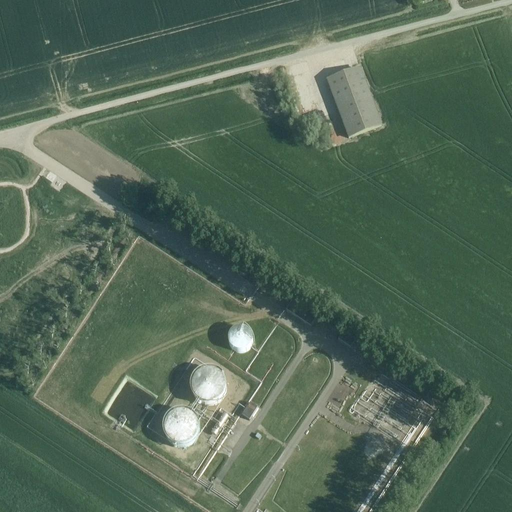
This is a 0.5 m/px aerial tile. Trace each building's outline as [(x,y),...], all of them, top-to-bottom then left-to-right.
[(360,70),(327,83),(348,139),(381,127),(360,70)] [(311,328),(318,317),(293,301),(286,312),(311,328)] [(250,342),(251,340),(250,337),(250,335),(249,333),(247,332),(245,330),(244,329),(242,328),(240,328),(238,328),(235,329),(233,330),(231,331),(229,333),(228,335),(227,339),(228,344),(229,346),(230,348),(232,349),(234,350),(236,351),(238,351),(241,351),(243,351),(247,348),(248,347),(250,344),(250,342)] [(351,349),(355,342),(343,334),(338,341),(351,349)] [(225,391),(226,388),(225,384),(224,381),(222,377),(221,375),(218,373),(216,371),(213,370),(209,369),(205,370),(202,370),(198,372),(195,374),(193,377),(191,380),(190,383),(189,387),(189,391),(191,395),(192,398),(194,400),(196,402),(199,404),(202,405),(206,406),(210,406),(213,405),(217,403),(220,401),(223,398),(224,395),(225,391)] [(249,421),(257,409),(250,404),(242,416),(249,421)] [(213,416),(220,422),(226,413),(220,408),(213,416)] [(198,433),(198,430),(198,426),(197,423),(195,421),(193,418),(190,416),(188,414),(185,413),(181,412),(178,413),(175,413),(172,415),(169,417),(167,419),(165,422),(164,425),(163,430),(163,433),(164,436),(166,439),(168,442),(170,444),(174,446),(177,447),(180,447),(183,447),(186,446),(190,444),(193,442),(195,439),(197,436),(198,433)]
